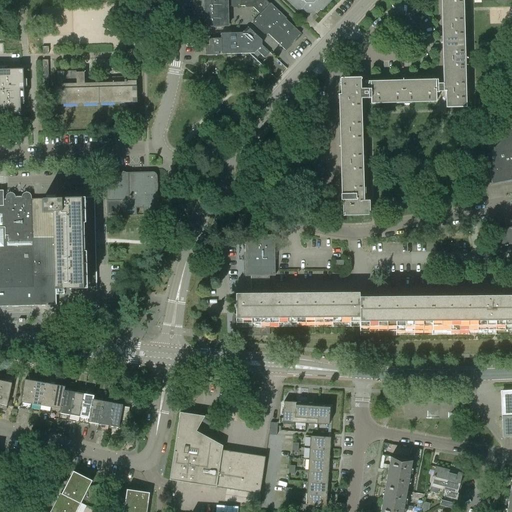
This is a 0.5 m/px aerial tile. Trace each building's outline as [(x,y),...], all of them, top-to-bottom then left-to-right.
[(228,26),(228,7),(227,6),(226,6),(226,0),(204,0),(205,27),(212,27),(212,28),(221,28),(221,26),(228,26)] [(256,0),(251,5),(260,14),(268,5),(262,0),(256,0)] [(286,0),(298,11),(300,10),(303,13),(307,10),(313,10),(317,13),(320,9),(322,11),(332,0),(286,0)] [(443,0),(446,84),(446,91),(446,107),(466,107),(463,0),(443,0)] [(266,32),(274,39),(283,30),(279,27),(286,20),(286,19),(287,18),(270,3),(268,5),(260,14),(252,23),(262,32),(266,32)] [(283,30),(274,39),(285,50),(301,34),(286,20),(279,27),(283,30)] [(248,27),(242,33),(213,34),(213,39),(209,39),(209,45),(206,45),(206,54),(219,54),(219,51),(221,51),(221,54),(254,53),(257,50),(260,53),(263,50),(260,47),(262,45),(262,40),(248,27)] [(24,68),(0,69),(0,115),(21,114),(21,90),(24,90),(24,68)] [(57,84),(76,84),(76,72),(76,71),(57,72),(57,84)] [(76,84),(56,84),(56,92),(61,92),(61,105),(137,102),(136,81),(126,81),(126,77),(118,77),(117,82),(84,83),(84,72),(76,72),(76,84)] [(361,98),(361,89),(360,78),(341,78),(343,194),(341,194),(341,200),(343,200),(343,216),(370,215),(369,201),(364,201),(361,98)] [(368,89),(361,89),(361,98),(371,98),(371,103),(436,102),(436,91),(446,91),(446,84),(438,84),(438,80),(368,81),(368,89)] [(511,129),(487,155),(492,183),(511,179),(511,129)] [(152,172),(112,174),(112,181),(106,182),(107,216),(158,215),(157,177),(157,176),(156,175),(156,174),(155,173),(154,173),(153,172),(152,172)] [(0,306),(56,305),(56,289),(97,287),(95,241),(94,197),(31,199),(31,195),(29,193),(25,192),(22,194),(21,197),(15,197),(14,195),(11,193),(7,193),(5,195),(4,199),(0,199),(0,306)] [(511,227),(498,230),(500,246),(511,244),(511,227)] [(274,235),(246,236),(246,276),(251,276),(251,300),(236,300),(236,328),(238,330),(242,333),(248,335),(252,335),(252,336),(269,335),(269,325),(360,324),(359,308),(359,299),(358,299),(358,290),(351,290),(351,300),(269,300),(269,276),(274,276),(274,235)] [(359,308),(360,324),(360,333),(465,332),(511,331),(511,299),(494,300),(494,298),(487,298),(487,300),(360,301),(359,308)] [(21,402),(31,404),(35,381),(25,379),(21,402)] [(1,381),(0,387),(0,404),(7,406),(12,383),(1,381)] [(31,404),(41,405),(45,383),(35,381),(31,404)] [(41,405),(51,407),(55,385),(45,383),(41,405)] [(51,407),(60,409),(61,409),(64,390),(65,387),(55,385),(51,407)] [(59,413),(70,415),(74,392),(64,390),(61,409),(60,409),(59,413)] [(511,391),(500,392),(501,415),(511,414),(511,391)] [(70,415),(80,416),(84,394),(74,392),(70,415)] [(80,416),(89,418),(90,418),(93,400),(94,396),(84,394),(80,416)] [(88,422),(99,424),(103,401),(93,400),(90,418),(89,418),(88,422)] [(99,424),(109,426),(113,403),(103,401),(99,424)] [(284,401),(282,422),(294,423),(296,402),(284,401)] [(296,402),(294,423),(306,423),(307,403),(296,402)] [(113,403),(109,426),(119,427),(123,405),(113,403)] [(307,403),(306,423),(317,424),(318,404),(307,403)] [(318,404),(317,424),(328,425),(329,425),(330,407),(319,406),(319,404),(318,404)] [(218,487),(260,494),(266,457),(243,453),(222,450),(223,446),(215,442),(208,439),(200,436),(199,438),(194,435),(204,416),(180,412),(169,480),(216,487),(218,487)] [(511,416),(502,416),(503,437),(511,436),(511,416)] [(310,436),(310,448),(330,449),(331,437),(310,436)] [(124,450),(126,442),(118,440),(116,448),(124,450)] [(310,448),(309,459),(329,461),(330,449),(310,448)] [(391,457),(385,487),(406,491),(412,461),(391,457)] [(309,459),(308,471),(328,472),(329,461),(309,459)] [(431,486),(430,492),(438,494),(439,488),(444,489),(449,471),(436,467),(431,486)] [(73,471),(62,494),(71,498),(83,476),(73,471)] [(308,471),(307,482),(328,483),(328,472),(308,471)] [(449,471),(444,489),(448,491),(447,496),(455,498),(456,493),(461,474),(449,471)] [(92,481),(83,476),(71,498),(81,503),(92,481)] [(307,482),(307,493),(327,495),(328,483),(307,482)] [(385,487),(381,511),(402,511),(406,491),(385,487)] [(127,489),(125,500),(146,503),(148,493),(127,489)] [(307,493),(306,505),(326,506),(327,495),(307,493)] [(81,503),(71,498),(62,494),(57,503),(75,511),(83,511),(86,506),(81,503)] [(125,500),(124,510),(136,511),(144,511),(146,503),(125,500)] [(441,500),(439,506),(454,510),(456,504),(441,500)] [(75,511),(57,503),(53,511),(52,511),(75,511)]
